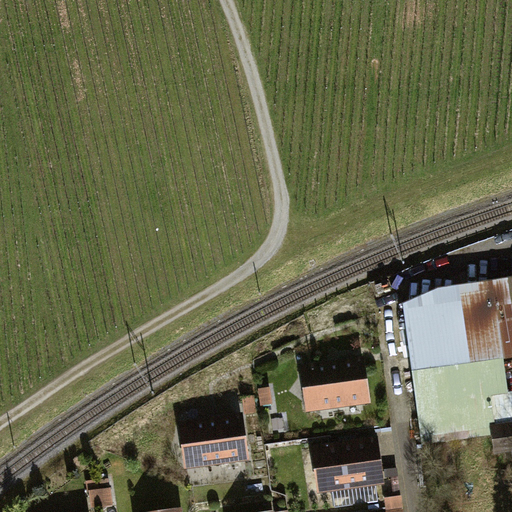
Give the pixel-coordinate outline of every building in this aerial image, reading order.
[(511,283),(402,301),(423,435),(511,420),(511,373),(510,359),(511,358),(511,283)] [(304,370),(308,412),(367,407),(363,364),(304,370)] [(261,399),(247,399),(246,415),(260,415),(260,410),(274,410),(275,392),(261,391),(261,399)] [(186,469),(252,463),(248,416),(220,419),(182,422),(186,469)] [(511,428),(494,429),(496,455),(511,453),(511,428)] [(376,439),(315,445),(319,495),(381,489),(376,439)] [(99,509),(113,508),(112,482),(98,483),(92,483),(93,509),(99,509)] [(406,511),(406,501),(389,502),(390,511),(406,511)]
